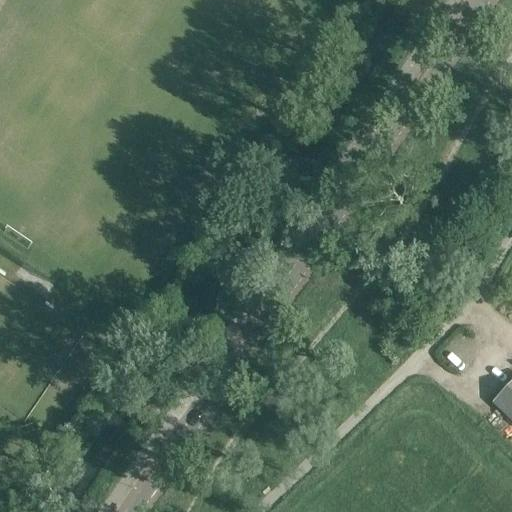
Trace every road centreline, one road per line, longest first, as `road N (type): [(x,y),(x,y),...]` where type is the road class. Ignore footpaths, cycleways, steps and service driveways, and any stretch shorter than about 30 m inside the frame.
road 1 (tertiary): [(128,511),(482,0)]
road 2 (residential): [(258,511),(476,304),(511,235)]
